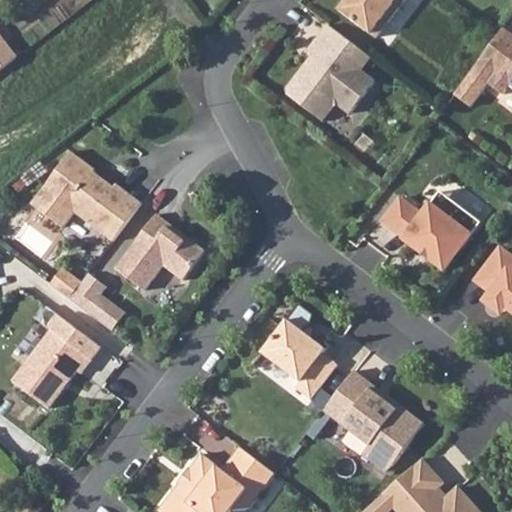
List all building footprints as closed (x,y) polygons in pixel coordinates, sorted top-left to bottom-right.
[(407,0),(350,0),(343,10),(380,37),(407,0)] [(374,57),(331,25),(311,52),(316,56),(291,89),(292,96),(325,121),(337,106),(342,105),(354,113),(377,82),(363,70),(374,57)] [(511,32),(507,29),(457,94),(474,107),(491,83),(505,95),(511,85),(511,32)] [(0,69),(16,57),(0,36),(0,69)] [(107,229),(133,195),(119,185),(116,188),(96,172),(98,170),(73,152),(34,205),(65,228),(77,213),(100,230),(107,229)] [(444,192),(435,204),(476,235),(485,223),(444,192)] [(100,230),(116,242),(145,204),(133,195),(107,229),(100,230)] [(403,198),(385,222),(408,239),(408,240),(449,271),(476,235),(435,204),(426,215),(403,198)] [(187,281),(209,252),(191,239),(188,242),(170,228),(173,225),(160,215),(119,269),(148,291),(167,266),(187,281)] [(511,255),(504,249),(480,281),(496,293),(494,295),(510,307),(511,308),(511,255)] [(57,288),(73,300),(85,284),(69,272),(57,288)] [(85,284),(73,300),(116,332),(129,314),(104,295),(110,288),(92,274),(85,284)] [(510,307),(494,295),(489,301),(505,313),(510,307)] [(299,388),(314,400),(341,365),(326,354),(329,349),(307,333),(312,326),(314,327),(317,315),(303,305),(267,353),(304,381),(299,388)] [(16,382),(52,409),(81,372),(85,375),(105,349),(61,315),(52,327),(55,330),(16,382)] [(428,424),(358,371),(327,412),(373,446),(366,455),(389,472),(396,466),(428,424)] [(278,474),(244,448),(227,470),(205,455),(163,511),(234,511),(235,511),(252,509),(278,474)] [(447,483),(426,460),(368,511),(391,511),(398,507),(402,511),(483,511),(462,488),(451,498),(446,502),(437,492),(442,488),(447,483)] [(437,492),(446,502),(451,498),(442,488),(437,492)]
